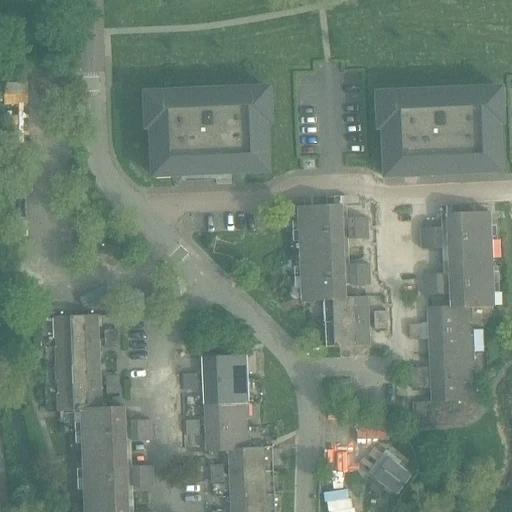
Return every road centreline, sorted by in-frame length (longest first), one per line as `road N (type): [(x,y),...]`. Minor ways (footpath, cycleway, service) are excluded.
road 1 (residential): [(297,372),(389,370),(399,355),(392,192)]
road 2 (residential): [(215,285),(159,336),(171,511)]
road 3 (residential): [(124,205),(104,180),(96,148),(90,0)]
road 4 (residential): [(330,195),(124,205)]
road 5 (residential): [(305,511),(307,401),(297,372)]
road 6 (residential): [(330,195),(325,69)]
road 7 (residential): [(215,285),(124,205)]
road 8 (residential): [(392,192),(511,189)]
